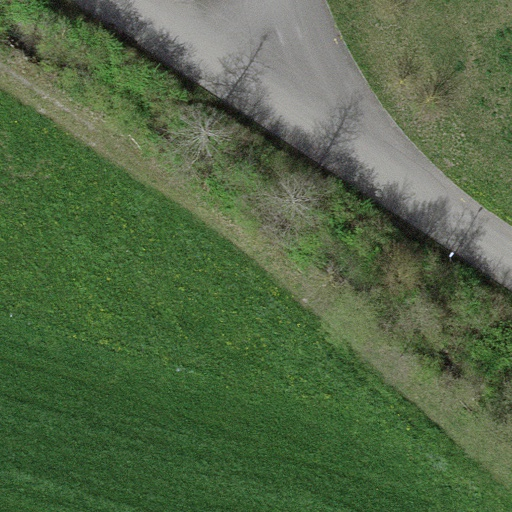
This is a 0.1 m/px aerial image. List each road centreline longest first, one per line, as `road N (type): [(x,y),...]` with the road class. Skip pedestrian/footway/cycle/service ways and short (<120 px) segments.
road 1 (track): [(511,451),(255,236),(0,85)]
road 2 (unclassified): [(307,113),(511,250)]
road 3 (unclassified): [(132,0),(307,113)]
